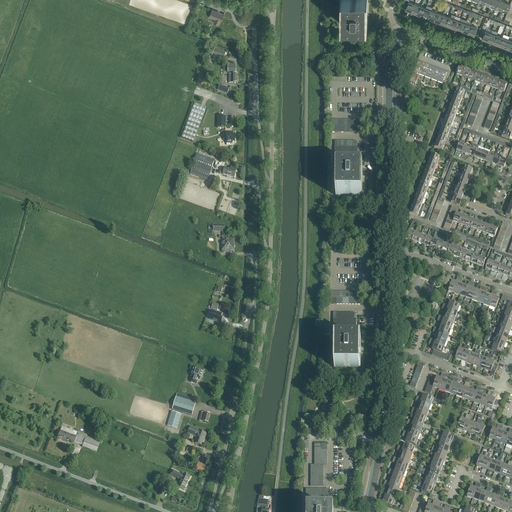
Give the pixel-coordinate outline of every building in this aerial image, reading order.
[(209,0),(207,5),(218,10),(218,11),(212,9),(209,17),(215,19),(214,22),(220,25),(221,22),(222,22),(225,14),(220,12),(223,3),(214,0),(209,0)] [(366,25),(365,0),(342,0),(342,24),(366,25)] [(492,0),(490,6),(495,8),(498,0),(492,0)] [(499,0),(498,0),(495,8),(501,10),(504,2),(499,0)] [(406,7),(405,10),(411,12),(414,4),(409,2),(408,2),(406,7)] [(504,2),(501,10),(507,12),(508,11),(509,8),(510,5),(510,4),(504,2)] [(414,4),(411,12),(417,14),(420,6),(414,4)] [(427,5),(425,8),(422,17),(428,19),(431,10),(432,8),(427,5)] [(420,6),(417,14),(422,17),(425,8),(420,6)] [(431,10),(428,19),(434,21),(437,13),(431,10)] [(437,13),(434,21),(439,23),(443,15),(437,13)] [(451,14),(450,17),(448,17),(445,25),(451,27),(454,19),(455,16),(451,14)] [(443,15),(439,23),(445,25),(448,17),(443,15)] [(454,19),(451,27),(457,30),(460,21),(454,19)] [(460,21),(457,30),(462,32),(466,23),(460,21)] [(466,23),(462,32),(468,34),(471,26),(466,23)] [(474,36),(477,28),(471,26),(468,34),(474,36)] [(484,35),(482,39),(488,41),(491,33),(485,31),(484,35)] [(491,33),(488,41),(494,43),(497,35),(491,33)] [(497,35),(494,43),(499,46),(502,37),(497,35)] [(502,37),(499,46),(505,48),(508,39),(502,37)] [(226,53),(215,49),(212,57),(223,61),(226,53)] [(446,80),(449,73),(423,63),(418,61),(416,66),(415,66),(409,83),(415,85),(419,75),(445,84),(446,80)] [(229,74),(229,83),(237,84),(238,74),(233,74),(234,72),(236,72),(236,65),(228,65),(228,72),(231,72),(231,74),(229,74)] [(460,66),(457,74),(463,77),(466,67),(464,67),(464,68),(460,66)] [(468,69),(468,68),(466,67),(463,77),(469,79),(472,71),(468,69)] [(476,71),(476,72),(472,71),(469,79),(474,81),(478,72),(476,71)] [(480,74),(480,73),(478,72),(474,81),(480,83),(483,75),(480,74)] [(488,76),(487,77),(483,75),(480,83),(486,86),(490,76),(488,76)] [(491,78),(492,77),(490,76),(486,86),(492,88),(495,80),(491,78)] [(500,80),(499,81),(495,80),(492,88),(498,90),(501,81),(500,80)] [(507,84),(503,83),(504,82),(501,81),(498,90),(504,92),(507,84)] [(220,85),(218,90),(228,94),(230,89),(220,85)] [(467,92),(457,88),(454,95),(463,98),(465,98),(467,92)] [(463,98),(454,95),(452,101),(460,104),(463,98)] [(460,104),(452,101),(450,106),(458,110),(460,104)] [(195,104),(182,138),(194,142),(207,108),(195,104)] [(458,110),(450,106),(448,112),(456,115),(458,110)] [(456,115),(448,112),(445,118),(454,121),(456,115)] [(218,116),(218,128),(226,128),(226,122),(228,122),(228,116),(218,116)] [(454,121),(445,118),(443,124),(451,127),(454,121)] [(442,123),(440,127),(442,127),(441,130),(449,133),(451,127),(443,124),(442,123)] [(449,133),(441,130),(439,136),(447,139),(449,133)] [(501,136),(510,140),(511,133),(504,130),(501,136)] [(224,133),(224,141),(226,141),(226,143),(233,144),(233,141),(235,141),(235,132),(225,132),(225,133),(224,133)] [(447,139),(439,136),(436,141),(445,145),(447,139)] [(436,141),(434,148),(443,151),(444,146),(445,147),(446,145),(445,145),(436,141)] [(460,143),(456,152),(459,154),(460,152),(463,153),(466,145),(460,143)] [(466,145),(463,153),(468,155),(472,147),(466,145)] [(337,168),(337,196),(360,196),(361,168),(357,168),(358,147),(356,147),(352,147),(349,147),(347,147),(344,147),(341,147),(338,147),(334,147),(334,168),(337,168)] [(472,147),(468,155),(474,158),(478,149),(472,147)] [(478,149),(474,158),(480,160),(483,152),(478,149)] [(483,152),(480,160),(486,162),(489,154),(483,152)] [(198,154),(191,173),(208,179),(215,160),(198,154)] [(440,158),(432,154),(429,160),(437,164),(440,158)] [(489,154),(486,162),(492,164),(495,156),(489,154)] [(495,156),(492,164),(498,167),(501,158),(495,156)] [(504,169),(507,161),(501,158),(498,167),(504,169)] [(437,164),(429,160),(427,166),(435,169),(437,164)] [(435,169),(427,166),(425,172),(433,175),(435,169)] [(234,178),(237,169),(231,167),(230,170),(225,169),(223,175),(234,178)] [(473,170),(464,167),(462,173),(470,176),(473,170)] [(433,175),(425,172),(423,178),(431,181),(433,175)] [(460,179),(468,182),(470,176),(462,173),(460,179)] [(431,181),(423,178),(420,184),(428,187),(431,181)] [(458,185),(466,188),(468,182),(460,179),(458,185)] [(428,187),(420,184),(418,190),(426,193),(428,187)] [(455,191),(464,194),(466,188),(458,185),(455,191)] [(426,193),(418,190),(416,196),(424,199),(426,193)] [(453,197),(461,200),(464,194),(455,191),(453,197)] [(424,199),(416,196),(414,202),(422,205),(424,199)] [(451,202),(459,205),(461,200),(453,197),(451,202)] [(422,205),(414,202),(411,208),(419,211),(422,205)] [(422,212),(419,211),(411,208),(409,213),(420,218),(422,212)] [(459,224),(462,216),(456,213),(456,214),(455,217),(454,220),(453,221),(459,224)] [(462,216),(459,224),(465,226),(468,218),(462,216)] [(468,218),(465,226),(471,228),(474,220),(468,218)] [(474,220),(471,228),(477,230),(480,222),(474,220)] [(480,222),(477,230),(483,233),(486,225),(480,222)] [(486,225),(483,233),(489,235),(492,227),(486,225)] [(495,237),(498,229),(492,227),(489,235),(495,237)] [(409,230),(406,238),(412,241),(415,232),(409,230)] [(418,243),(421,235),(415,232),(412,241),(418,243)] [(424,245),(427,237),(421,235),(418,243),(424,245)] [(222,236),(222,251),(234,251),(235,239),(224,239),(224,236),(222,236)] [(430,247),(433,239),(427,237),(424,245),(430,247)] [(436,250),(439,241),(433,239),(430,247),(436,250)] [(442,252),(445,244),(439,241),(436,250),(442,252)] [(451,246),(448,254),(453,256),(457,248),(458,245),(452,243),(451,246)] [(448,254),(451,246),(445,244),(442,252),(448,254)] [(459,259),(463,248),(460,247),(460,249),(457,248),(453,256),(459,259)] [(465,261),(468,253),(469,251),(463,248),(459,259),(465,261)] [(471,263),(474,255),(468,253),(465,261),(471,263)] [(477,265),(480,257),(474,255),(471,263),(477,265)] [(483,268),(486,259),(480,257),(477,265),(483,268)] [(490,258),(486,268),(492,271),(495,263),(495,260),(490,258)] [(497,273),(501,265),(495,263),(492,271),(497,273)] [(501,265),(497,273),(503,275),(506,267),(501,265)] [(509,277),(511,270),(511,269),(506,267),(503,275),(509,277)] [(452,281),(448,291),(454,293),(458,283),(452,281)] [(458,283),(454,293),(460,296),(464,286),(458,283)] [(464,286),(460,296),(466,298),(470,288),(471,286),(468,285),(467,287),(464,286)] [(470,288),(466,298),(472,300),(476,290),(470,288)] [(476,290),(472,300),(478,302),(482,292),(476,290)] [(482,292),(478,302),(484,304),(487,295),(482,292)] [(487,295),(484,304),(490,307),(493,297),(487,295)] [(495,309),(499,299),(493,297),(490,307),(495,309)] [(511,303),(510,303),(507,302),(505,301),(504,301),(503,305),(506,306),(505,308),(507,309),(511,311),(511,303)] [(460,306),(450,302),(448,308),(457,312),(460,306)] [(445,314),(455,318),(457,312),(448,308),(445,314)] [(212,314),(210,320),(221,324),(223,318),(222,317),(223,314),(214,311),(213,314),(212,314)] [(442,317),(441,319),(443,320),(453,324),(455,318),(445,314),(444,318),(442,317)] [(504,318),(503,321),(511,324),(511,317),(505,315),(504,318)] [(333,319),(333,339),(336,339),(335,368),(359,368),(359,339),(349,339),(349,332),(348,332),(348,326),(354,326),(354,319),(351,319),(348,319),(345,319),(342,319),(339,319),(336,319),(333,319)] [(441,326),(451,330),(453,324),(443,320),(441,326)] [(500,323),(502,323),(501,327),(511,331),(511,327),(511,324),(503,321),(501,320),(500,323)] [(451,330),(441,326),(439,332),(449,335),(451,330)] [(511,331),(501,327),(500,330),(497,329),(496,332),(499,333),(509,336),(511,331)] [(437,331),(436,333),(438,334),(437,338),(446,341),(449,335),(439,332),(437,331)] [(498,335),(496,338),(506,342),(509,336),(499,333),(498,335)] [(446,341),(437,338),(434,344),(444,347),(446,341)] [(495,342),(493,341),(492,343),(504,348),(506,342),(496,338),(495,342)] [(492,350),(502,354),(504,348),(492,343),(491,346),(493,347),(492,350)] [(436,351),(439,352),(442,353),(444,347),(434,344),(432,350),(434,350),(436,351)] [(459,349),(455,359),(461,361),(465,351),(466,349),(463,348),(463,350),(459,349)] [(465,351),(461,361),(467,363),(471,353),(468,352),(468,350),(466,349),(465,351)] [(473,365),(478,353),(475,352),(474,354),(471,353),(467,363),(473,365)] [(479,368),(483,357),(479,356),(480,354),(478,353),(473,365),(479,368)] [(485,370),(489,358),(487,357),(486,359),(483,357),(479,368),(485,370)] [(489,358),(485,370),(491,372),(492,370),(495,371),(497,365),(494,364),(495,362),(491,361),(492,359),(489,358)] [(191,365),(190,369),(193,370),(191,376),(192,377),(190,382),(197,384),(199,379),(200,379),(203,369),(191,365)] [(437,377),(436,377),(435,380),(434,383),(433,386),(433,387),(439,389),(443,379),(437,377)] [(443,379),(439,389),(445,391),(448,381),(443,379)] [(448,381),(445,391),(451,394),(454,384),(448,381)] [(454,384),(451,394),(456,396),(460,386),(454,384)] [(460,386),(456,396),(462,398),(466,388),(467,386),(464,385),(463,387),(460,386)] [(466,388),(462,398),(468,400),(472,390),(466,388)] [(472,390),(468,400),(474,403),(478,392),(472,390)] [(478,392),(474,403),(480,405),(484,395),(480,393),(481,391),(479,390),(478,392)] [(420,397),(419,400),(421,401),(431,405),(433,399),(424,395),(422,398),(420,397)] [(484,395),(480,405),(486,407),(489,397),(484,395)] [(489,397),(486,407),(492,409),(494,404),(495,400),(496,399),(492,398),(493,396),(490,395),(489,397)] [(176,397),(172,410),(192,416),(196,403),(176,397)] [(419,407),(429,410),(431,405),(421,401),(419,407)] [(429,410),(419,407),(417,413),(427,416),(429,410)] [(167,426),(168,426),(177,429),(181,415),(172,412),(167,426)] [(200,419),(199,421),(201,421),(208,423),(210,414),(202,412),(200,419)] [(415,419),(424,422),(427,416),(417,413),(415,419)] [(461,418),(457,428),(463,431),(467,421),(468,419),(465,418),(464,420),(461,418)] [(424,422),(415,419),(412,424),(422,428),(424,422)] [(467,421),(463,431),(469,433),(473,423),(469,422),(467,421)] [(473,423),(469,433),(475,435),(479,425),(480,423),(477,422),(476,424),(473,423)] [(410,430),(420,434),(422,428),(412,424),(410,430)] [(479,425),(475,435),(481,437),(485,427),(481,426),(479,425)] [(62,427),(57,438),(70,443),(70,440),(75,442),(77,437),(72,435),(74,431),(62,427)] [(190,427),(188,433),(197,437),(195,443),(202,445),(206,434),(199,431),(199,430),(190,427)] [(493,428),(489,438),(495,440),(499,430),(493,428)] [(499,430),(495,440),(501,442),(504,432),(501,431),(502,429),(499,428),(499,430)] [(420,434),(410,430),(408,436),(418,440),(420,434)] [(504,432),(501,442),(507,445),(510,435),(504,432)] [(443,437),(441,436),(440,438),(442,439),(452,443),(454,437),(444,433),(443,437)] [(83,445),(82,447),(96,452),(99,444),(100,442),(86,436),(83,445)] [(413,445),(416,446),(418,440),(408,436),(406,442),(408,443),(413,445)] [(441,441),(439,445),(450,448),(452,443),(442,439),(441,441)] [(407,445),(405,444),(403,450),(413,454),(415,448),(412,447),(407,445)] [(438,448),(437,450),(447,454),(450,448),(439,445),(438,448)] [(400,449),(399,452),(402,452),(400,456),(410,460),(413,454),(403,450),(400,449)] [(436,453),(435,456),(445,460),(447,454),(437,450),(436,453)] [(397,458),(396,461),(398,462),(408,465),(410,460),(400,456),(399,459),(397,458)] [(434,460),(433,462),(443,466),(445,460),(435,456),(434,460)] [(480,456),(476,466),(482,468),(486,458),(484,457),(480,456)] [(486,458),(482,468),(488,471),(492,461),(489,459),(489,457),(487,456),(486,458)] [(492,461),(488,471),(494,473),(498,463),(495,462),(492,461)] [(498,463),(494,473),(500,475),(504,465),(500,464),(501,462),(499,461),(498,463)] [(198,462),(196,470),(204,472),(206,465),(198,462)] [(396,468),(406,471),(408,465),(398,462),(396,468)] [(432,465),(430,468),(441,472),(443,466),(433,462),(432,465)] [(504,465),(500,475),(506,477),(509,467),(510,465),(508,464),(507,466),(504,465)] [(406,471),(396,468),(394,473),(404,477),(406,471)] [(429,471),(428,474),(438,478),(441,472),(430,468),(429,471)] [(191,477),(184,474),(183,475),(172,470),(170,475),(181,480),(178,487),(177,487),(184,491),(184,490),(190,477),(191,477)] [(392,479),(401,483),(404,477),(394,473),(392,479)] [(428,474),(426,473),(425,475),(427,476),(426,480),(436,484),(438,478),(428,474)] [(401,483),(392,479),(389,485),(399,489),(401,483)] [(425,483),(424,485),(434,489),(436,484),(426,480),(425,483)] [(387,491),(397,495),(399,489),(389,485),(387,491)] [(424,485),(422,485),(421,487),(423,488),(422,492),(432,496),(434,489),(424,485)] [(471,487),(467,497),(473,499),(476,489),(471,487)] [(476,489),(473,499),(479,501),(482,491),(479,490),(480,488),(477,487),(476,489)] [(327,489),(306,489),(306,510),(308,510),(308,511),(331,511),(332,510),(322,510),(322,503),(321,503),(321,496),(327,496),(327,489)] [(482,491),(479,501),(484,503),(488,493),(489,491),(486,490),(486,492),(482,491)] [(397,495),(387,491),(385,497),(395,501),(397,495)] [(488,493),(484,503),(490,506),(494,496),(491,494),(491,492),(489,491),(488,493)] [(383,496),(382,499),(384,499),(383,503),(392,507),(395,501),(385,497),(383,496)] [(494,496),(490,506),(496,508),(500,498),(494,496)] [(500,498),(496,508),(502,510),(506,500),(500,498)] [(506,500),(502,510),(507,511),(511,502),(506,500)]
